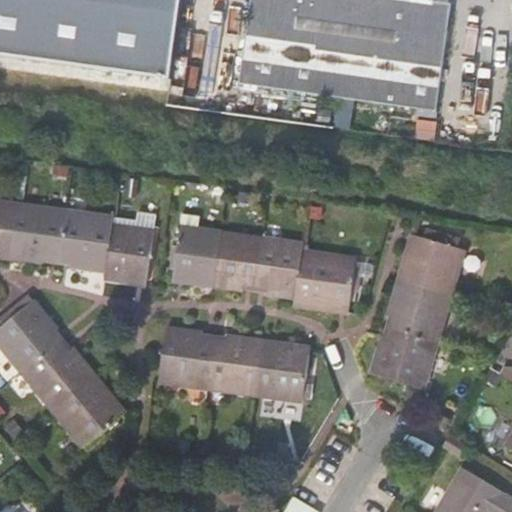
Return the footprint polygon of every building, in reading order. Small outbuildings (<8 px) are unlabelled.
[(247,0),(236,74),(433,105),(451,0),(247,0)] [(0,256),(12,258),(19,205),(0,202),(0,256)] [(67,212),(19,205),(12,258),(48,263),(48,257),(60,258),(67,212)] [(116,219),(67,212),(60,258),(73,260),(71,267),(109,272),(115,226),(116,219)] [(185,215),(183,228),(176,274),(188,276),(187,282),(216,286),(224,233),(200,230),(202,217),(185,215)] [(156,232),(115,226),(109,272),(107,279),(136,282),(137,277),(149,278),(156,232)] [(264,239),(224,233),(216,286),(244,291),(246,284),(258,285),(264,239)] [(398,281),(450,297),(463,251),(418,238),(414,250),(408,248),(398,281)] [(306,244),(264,239),(258,285),(270,287),(270,294),(299,298),(305,251),(306,244)] [(359,259),(305,251),(299,298),(297,305),(340,311),(341,304),(352,305),(359,259)] [(436,344),(450,297),(398,281),(387,316),(394,319),(390,330),(436,344)] [(60,330),(31,295),(4,316),(11,325),(0,332),(0,341),(26,374),(62,344),(54,334),(60,330)] [(210,388),(216,341),(205,339),(206,333),(170,328),(163,382),(210,388)] [(422,391),(436,344),(390,330),(386,342),(380,341),(370,375),(422,391)] [(229,343),(216,341),(210,388),(259,395),(265,341),(230,336),(229,343)] [(301,346),(265,341),(259,395),(306,401),(312,355),(300,353),(301,346)] [(70,354),(62,344),(26,374),(57,412),(98,379),(75,350),(70,354)] [(121,407),(98,379),(57,412),(86,450),(123,420),(116,411),(121,407)] [(463,443),(449,434),(443,445),(457,453),(463,443)] [(511,511),(511,498),(461,469),(435,511),(511,511)] [(283,511),(315,511),(292,498),(283,511)]
